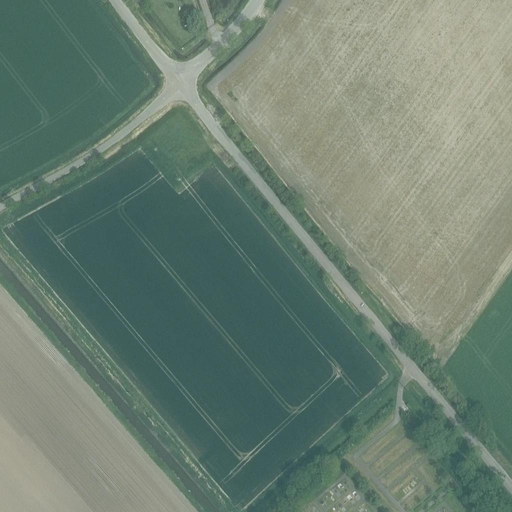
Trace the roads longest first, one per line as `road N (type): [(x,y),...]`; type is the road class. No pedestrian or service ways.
road 1 (tertiary): [(511,488),(178,85)]
road 2 (unclassified): [(0,209),(126,133),(178,85)]
